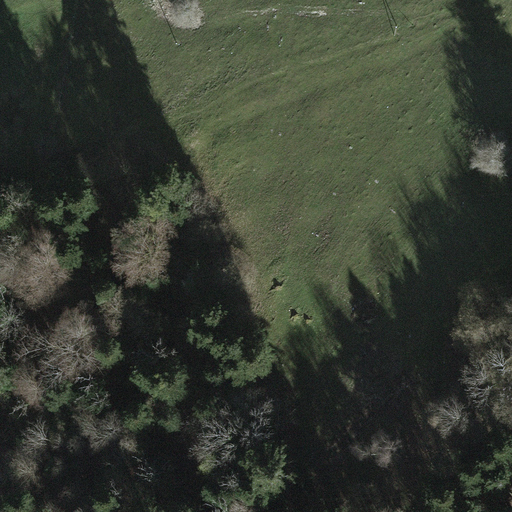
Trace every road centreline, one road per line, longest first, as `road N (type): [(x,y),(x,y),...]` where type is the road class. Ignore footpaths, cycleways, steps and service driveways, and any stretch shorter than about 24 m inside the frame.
road 1 (track): [(66,0),(37,155),(24,320),(0,438)]
road 2 (track): [(272,511),(511,265)]
